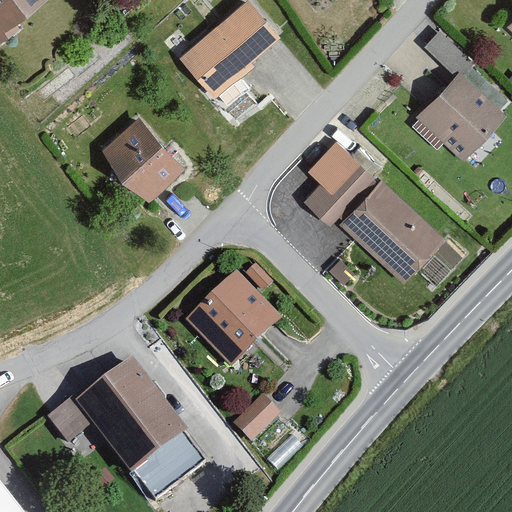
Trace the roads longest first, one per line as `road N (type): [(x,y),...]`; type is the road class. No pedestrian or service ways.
road 1 (residential): [(237,226),(295,145),(427,0)]
road 2 (residential): [(237,226),(133,318),(0,383)]
road 3 (residential): [(408,379),(255,232),(237,226)]
road 4 (secondary): [(408,379),(294,511)]
road 5 (secondary): [(511,270),(408,379)]
